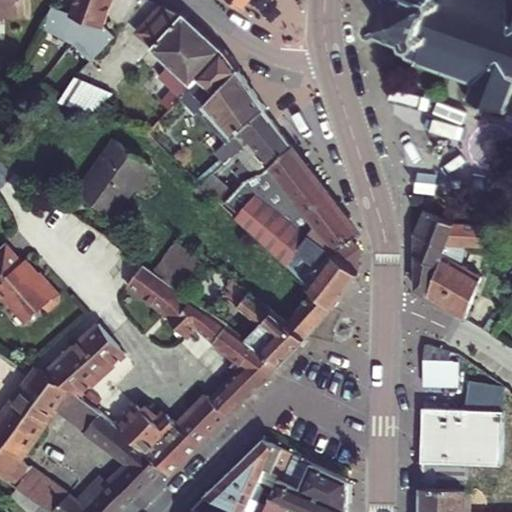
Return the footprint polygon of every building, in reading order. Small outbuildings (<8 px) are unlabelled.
[(0,0),(0,10),(20,10),(19,0),(0,0)] [(88,0),(69,0),(68,7),(49,1),(39,21),(73,37),(84,12),(88,0)] [(106,0),(88,0),(84,12),(73,37),(89,53),(112,28),(102,17),(106,0)] [(171,102),(193,78),(224,45),(181,4),(173,0),(155,0),(134,24),(174,63),(165,72),(173,79),(161,93),(171,102)] [(511,0),(378,0),(374,14),(367,11),(365,17),(371,19),(369,29),(377,31),(379,22),(405,31),(403,39),(399,38),(397,50),(402,59),(468,80),(462,98),(496,109),(501,91),(511,94),(511,0)] [(237,62),(224,45),(199,71),(216,85),(237,62)] [(193,78),(237,136),(266,100),(237,62),(216,85),(199,71),(193,78)] [(58,91),(94,104),(114,81),(76,67),(58,91)] [(223,152),(230,159),(272,113),(264,103),(223,152)] [(249,177),(291,140),(272,113),(230,159),(249,177)] [(83,188),(118,215),(154,165),(120,138),(83,188)] [(227,196),(238,209),(261,191),(286,210),(302,198),(324,180),(293,139),(249,177),(227,196)] [(344,207),(324,180),(302,198),(321,224),(344,207)] [(333,301),(358,266),(330,243),(286,210),(261,191),(238,209),(314,282),(333,301)] [(357,225),(344,207),(321,224),(333,241),(330,243),(358,266),(358,241),(351,231),(357,225)] [(448,227),(414,213),(405,231),(408,290),(454,318),(471,275),(453,268),(459,245),(476,244),(476,225),(448,227)] [(178,232),(154,263),(181,284),(207,254),(194,245),(178,232)] [(194,245),(207,254),(211,248),(198,239),(194,245)] [(0,247),(0,289),(10,300),(15,300),(31,316),(47,300),(52,305),(63,295),(63,288),(42,266),(37,271),(24,258),(17,265),(0,247)] [(242,397),(282,357),(261,340),(181,284),(154,263),(144,256),(128,279),(166,307),(188,330),(196,323),(244,359),(225,382),(242,397)] [(274,326),(261,340),(282,357),(307,330),(285,313),(284,315),(239,279),(230,291),(274,326)] [(319,317),(333,301),(314,282),(298,299),(319,317)] [(285,313),(307,330),(319,317),(298,299),(285,313)] [(46,369),(77,392),(126,345),(101,321),(46,369)] [(451,349),(417,340),(415,379),(449,379),(451,349)] [(115,511),(143,486),(122,470),(112,480),(102,472),(77,496),(19,452),(56,402),(133,459),(155,474),(170,460),(120,423),(77,392),(46,369),(37,361),(0,413),(0,468),(60,511),(115,511)] [(498,383),(461,381),(461,409),(417,407),(416,460),(495,464),(498,383)] [(231,407),(242,397),(225,382),(213,393),(231,407)] [(212,427),(231,407),(213,393),(208,389),(191,407),(212,427)] [(175,464),(200,439),(180,419),(167,409),(155,421),(135,406),(120,423),(170,460),(175,464)] [(200,439),(212,427),(191,407),(180,419),(200,439)] [(283,438),(267,431),(231,465),(261,483),(276,453),(283,438)] [(296,444),(283,438),(276,453),(285,457),(280,468),(288,472),(292,465),(287,463),(296,444)] [(288,472),(300,477),(312,451),(296,444),(287,463),(292,465),(288,472)] [(312,451),(300,477),(348,499),(349,469),(312,451)] [(122,470),(143,486),(155,474),(133,459),(122,470)] [(231,465),(207,488),(244,505),(259,511),(267,494),(259,490),(261,483),(231,465)] [(300,477),(288,472),(280,468),(267,494),(259,511),(260,511),(285,511),(283,510),(290,496),(319,511),(318,511),(347,511),(348,499),(300,477)] [(240,511),(244,505),(207,488),(194,500),(200,504),(196,511),(240,511)] [(455,490),(415,490),(414,511),(456,511),(457,504),(464,504),(464,493),(455,493),(455,490)]
